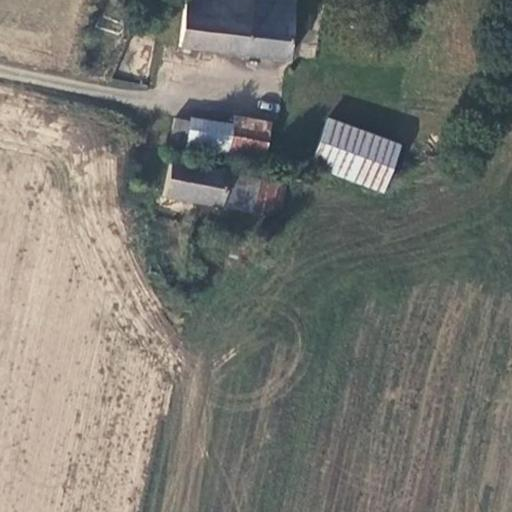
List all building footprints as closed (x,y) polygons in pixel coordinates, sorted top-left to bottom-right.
[(297,32),(195,11),(185,64),(287,85),(290,72),(300,75),(304,58),(292,56),(297,32)] [(321,167),(390,203),(408,169),(340,132),(321,167)] [(190,138),(173,133),(169,160),(184,164),(190,138)] [(184,164),(235,178),(259,181),(268,145),(233,136),(230,148),(190,138),(184,164)] [(183,181),(166,177),(160,215),(172,218),(183,181)] [(235,197),(183,181),(172,218),(224,234),(235,197)] [(250,201),(235,197),(224,234),(239,238),(250,201)] [(280,210),(250,201),(239,238),(271,247),(280,210)]
